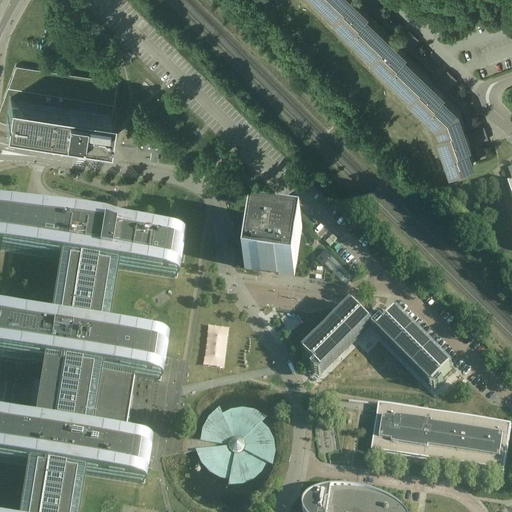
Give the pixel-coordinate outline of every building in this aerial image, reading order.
[(349,33),(366,16),(368,13),(359,4),(358,4),(353,0),(318,0),(337,18),(335,20),(349,33)] [(396,45),(366,16),(349,33),(375,58),(373,60),(387,73),(404,55),(406,53),(397,44),(396,45)] [(404,55),(387,73),(413,98),(411,100),(425,113),(442,95),(445,93),(435,84),(434,84),(404,55)] [(16,65),(0,111),(0,119),(1,120),(2,120),(4,121),(6,122),(6,123),(26,126),(27,127),(44,129),(71,133),(85,135),(108,139),(109,139),(113,112),(112,112),(117,80),(90,76),(65,72),(40,69),(16,65)] [(449,86),(456,80),(448,70),(441,76),(449,86)] [(459,111),(442,95),(425,113),(437,125),(441,135),(438,136),(451,172),(458,169),(459,170),(467,167),(466,166),(474,164),(468,146),(472,145),(467,132),(466,133),(463,124),(459,111)] [(467,131),(472,144),(488,139),(483,126),(467,131)] [(157,161),(158,156),(158,153),(159,153),(162,135),(140,132),(138,149),(152,151),(150,160),(157,161)] [(78,511),(84,477),(140,486),(140,484),(143,485),(146,470),(142,469),(143,465),(144,461),(147,462),(149,446),(146,446),(146,445),(123,442),(128,412),(133,379),(156,382),(160,382),(162,367),(159,366),(159,362),(160,358),(163,359),(164,356),(166,343),(162,343),(163,341),(107,332),(117,270),(172,279),(173,278),(176,278),(178,263),(175,263),(176,259),(176,254),(180,255),(182,240),(179,239),(109,227),(96,226),(84,224),(0,210),(0,251),(58,261),(49,323),(0,315),(0,356),(42,364),(37,396),(32,427),(0,422),(0,463),(26,468),(18,511),(78,511)] [(268,273),(278,274),(294,277),(302,227),(270,222),(252,219),(244,269),(268,273)] [(326,251),(315,262),(321,268),(323,266),(332,257),(328,253),(326,251)] [(332,257),(323,266),(344,287),(353,278),(332,257)] [(353,308),(304,357),(314,367),(321,374),(370,326),(353,308)] [(385,325),(393,317),(390,313),(386,317),(381,322),(385,325)] [(385,325),(377,333),(433,389),(450,371),(394,316),(393,317),(385,325)] [(200,322),(195,363),(237,367),(241,326),(200,322)] [(318,377),(321,374),(314,367),(311,369),(312,371),(318,377)] [(441,393),(439,395),(443,399),(450,392),(447,388),(441,393)] [(416,413),(400,411),(379,407),(378,411),(372,455),(379,456),(505,475),(510,443),(511,427),(426,415),(416,413)] [(200,431),(198,442),(192,455),(197,467),(207,476),(218,482),(225,483),(224,490),(243,489),(252,483),(262,474),(265,467),(269,470),(274,455),(273,443),(268,431),(263,425),(266,421),(253,413),(242,411),(231,412),(220,417),(216,410),(207,419),(200,431)] [(401,511),(402,509),(403,509),(404,508),(402,506),(399,504),(397,503),(395,501),(392,500),(390,499),(384,496),(377,493),(371,491),(364,490),(358,489),(351,488),(347,488),(342,488),(338,488),(333,488),(329,489),(325,490),(324,490),(323,490),(320,491),(318,492),(316,493),(314,494),(311,495),(309,496),(308,497),(307,498),(307,499),(306,500),(305,500),(304,502),(304,503),(303,504),(303,505),(303,506),(302,507),(302,509),(303,510),(303,511),(302,511),(401,511)]
